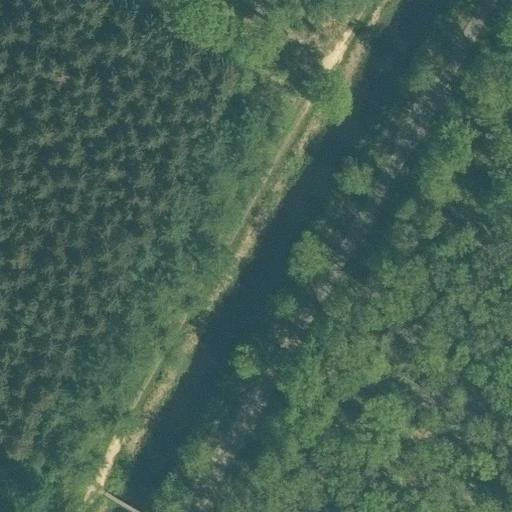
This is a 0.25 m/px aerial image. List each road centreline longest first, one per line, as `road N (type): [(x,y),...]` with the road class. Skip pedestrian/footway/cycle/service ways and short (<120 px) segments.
road 1 (unclassified): [(492,0),(193,511)]
road 2 (track): [(339,61),(100,491)]
